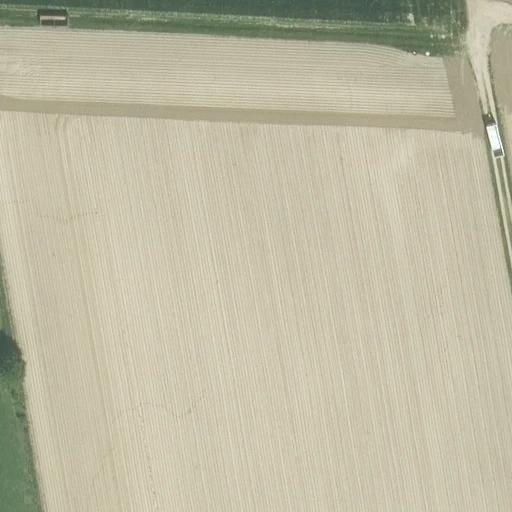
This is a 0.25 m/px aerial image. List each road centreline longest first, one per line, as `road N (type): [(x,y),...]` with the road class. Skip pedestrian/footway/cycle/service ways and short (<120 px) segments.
road 1 (track): [(479,48),(0,19)]
road 2 (track): [(511,247),(470,0)]
